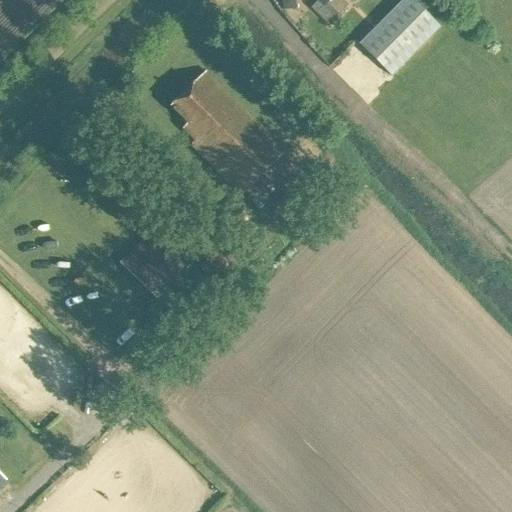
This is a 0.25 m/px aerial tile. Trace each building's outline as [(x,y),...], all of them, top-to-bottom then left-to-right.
[(328,27),(348,7),(340,0),(317,0),(319,1),(311,10),(328,27)] [(410,0),(406,0),(360,46),(391,78),(439,29),(410,0)] [(241,197),(285,153),(206,73),(170,108),(188,125),(183,131),(195,143),(191,147),(241,197)] [(237,200),(210,228),(236,254),(264,226),(237,200)] [(157,301),(199,258),(163,221),(120,265),(157,301)]
